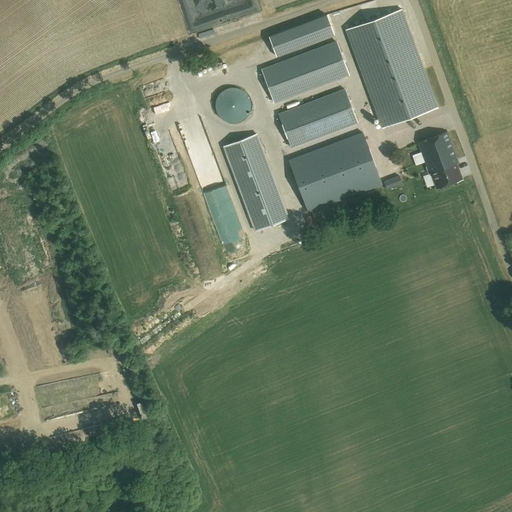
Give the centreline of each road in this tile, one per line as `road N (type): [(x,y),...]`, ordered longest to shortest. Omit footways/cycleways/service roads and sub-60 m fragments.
road 1 (unclassified): [(0,150),(94,82),(335,0)]
road 2 (unclassified): [(511,270),(412,0)]
